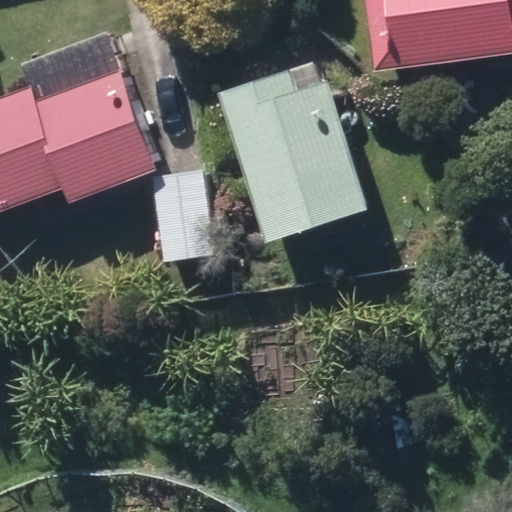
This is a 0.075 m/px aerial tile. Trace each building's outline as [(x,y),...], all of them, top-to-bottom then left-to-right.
[(511,0),(368,0),(379,76),(511,58),(511,0)] [(0,105),(0,219),(69,192),(75,209),(161,175),(122,75),(39,108),(34,93),(0,105)] [(225,100),(271,246),(371,214),(330,89),(299,99),(292,79),(225,100)] [(158,182),(169,268),(219,262),(208,176),(158,182)] [(511,180),(490,186),(502,234),(511,230),(511,180)] [(71,266),(89,314),(143,293),(127,251),(113,257),(111,252),(71,266)]
